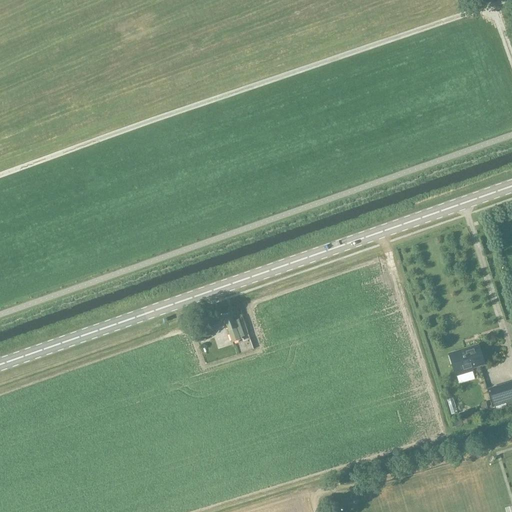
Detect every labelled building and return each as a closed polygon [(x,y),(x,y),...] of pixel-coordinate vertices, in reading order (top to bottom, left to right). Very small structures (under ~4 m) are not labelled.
[(223,319),(231,342),(239,340),(231,316),(223,319)] [(202,327),(193,330),(198,343),(206,341),(204,336),(209,335),(206,326),(202,327)] [(448,357),(450,364),(452,363),(459,384),(474,379),(470,368),(482,364),(478,349),(464,353),(463,350),(449,354),(450,356),(448,357)] [(486,390),(492,408),(511,401),(511,383),(511,382),(486,390)] [(471,422),(469,416),(461,419),(463,425),(471,422)]
